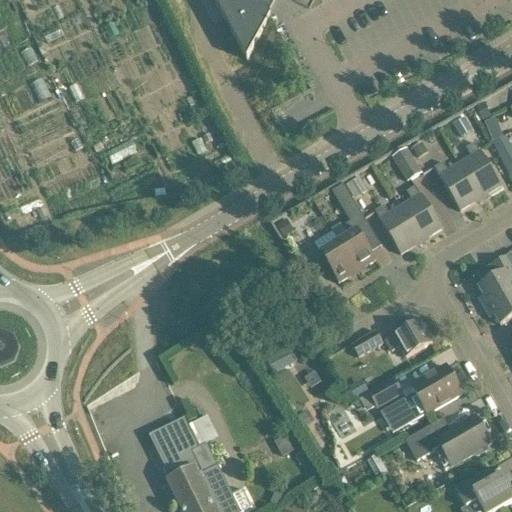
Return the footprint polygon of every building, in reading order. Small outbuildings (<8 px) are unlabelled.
[(213,0),(247,61),(271,15),(270,14),(277,0),(213,0)] [(490,118),(485,106),(476,110),(482,122),(490,118)] [(464,119),(453,125),(461,138),(472,131),(464,119)] [(489,134),(499,129),(495,120),(485,124),(489,134)] [(511,147),(507,138),(492,146),(497,155),(511,180),(511,179),(511,147)] [(428,155),(422,144),(411,151),(418,162),(428,155)] [(470,159),(460,165),(481,200),(502,187),(481,153),(479,154),(474,145),(465,150),(470,159)] [(407,151),(394,159),(408,183),(422,175),(407,151)] [(442,164),(433,169),(460,213),(481,200),(460,165),(447,173),(442,164)] [(367,193),(359,179),(346,188),(355,201),(367,193)] [(343,229),(348,237),(338,243),(357,274),(376,262),(359,235),(369,229),(344,187),(333,194),(351,224),(343,229)] [(400,209),(422,244),(443,231),(421,196),(420,196),(415,187),(406,193),(411,202),(400,209)] [(401,256),(422,244),(400,209),(389,215),(384,206),(375,212),(381,221),(380,222),(401,256)] [(294,233),(286,222),(277,228),(284,239),(294,233)] [(338,243),(319,254),(339,285),(357,274),(338,243)] [(496,277),(478,288),(484,298),(479,301),(484,309),(497,302),(511,293),(511,259),(509,256),(490,267),(496,277)] [(511,293),(497,302),(484,309),(490,320),(495,317),(500,327),(511,320),(511,293)] [(400,349),(406,360),(432,345),(419,322),(393,337),(394,338),(386,342),(392,353),(400,349)] [(376,333),(352,347),(359,359),(383,345),(376,333)] [(276,373),(294,364),(289,353),(270,362),(276,373)] [(446,369),(437,374),(411,389),(415,396),(381,415),(393,436),(462,396),(446,369)] [(376,408),(377,410),(402,396),(394,382),(360,402),(367,414),(376,408)] [(367,392),(362,383),(349,390),(354,399),(367,392)] [(452,469),(472,457),(477,457),(486,452),(487,448),(490,446),(475,418),(443,436),(437,425),(405,443),(417,464),(436,453),(440,458),(444,456),(452,469)] [(186,424),(151,441),(171,481),(167,483),(181,511),(245,511),(251,509),(243,492),(233,497),(207,446),(199,449),(186,424)] [(294,453),(285,438),(274,444),(283,459),(294,453)] [(481,476),(456,491),(466,510),(477,503),(482,511),(497,511),(511,503),(511,483),(508,476),(487,487),(481,476)]
